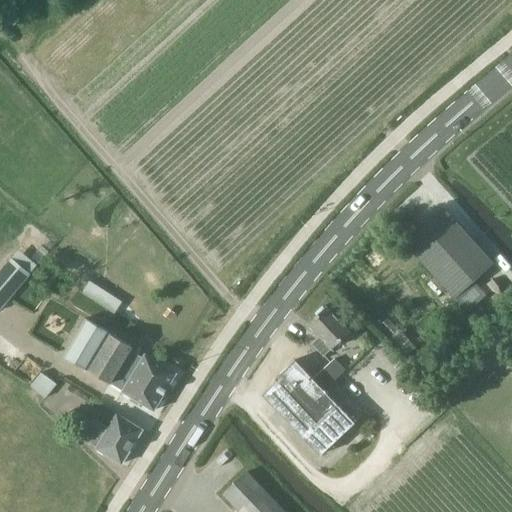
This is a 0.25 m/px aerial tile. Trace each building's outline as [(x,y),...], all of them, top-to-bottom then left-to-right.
[(407,243),(455,296),(492,263),(443,210),(407,243)] [(0,270),(0,307),(29,274),(11,258),(10,259),(0,270)] [(78,298),(112,320),(123,303),(88,281),(78,298)] [(457,298),(468,311),(486,296),(475,283),(457,298)] [(333,348),(350,331),(326,306),(308,322),(320,335),(312,343),(324,356),(332,348),(333,348)] [(37,334),(64,349),(76,327),(49,312),(37,334)] [(67,357),(153,409),(175,373),(145,354),(136,369),(124,362),(134,347),(88,319),(67,357)] [(334,359),(327,366),(334,373),(338,377),(345,370),(334,359)] [(279,380),(264,394),(321,454),(354,422),(353,421),(324,391),(313,379),(296,360),(277,378),(279,380)] [(30,386),(46,398),(57,384),(41,372),(30,386)] [(55,389),(83,407),(88,399),(60,381),(55,389)] [(65,417),(74,426),(82,417),(72,409),(65,417)] [(97,447),(122,462),(142,429),(117,413),(108,428),(94,419),(84,436),(98,445),(97,447)] [(224,494),(241,511),(286,511),(247,471),(224,494)]
